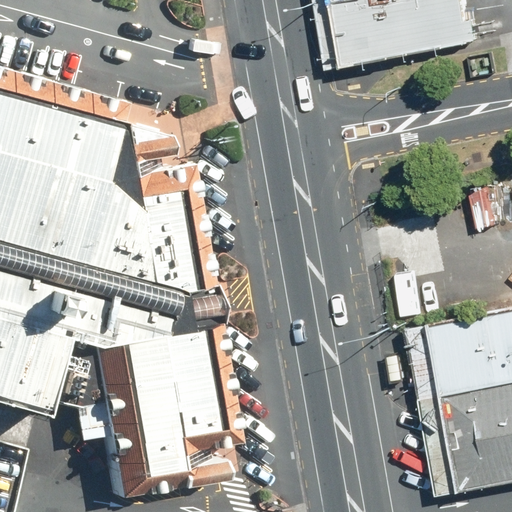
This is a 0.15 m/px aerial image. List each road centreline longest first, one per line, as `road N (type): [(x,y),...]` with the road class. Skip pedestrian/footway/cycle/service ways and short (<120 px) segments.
road 1 (secondary): [(297,144),(359,511)]
road 2 (residential): [(511,104),(297,144)]
road 3 (secondary): [(271,0),(297,144)]
